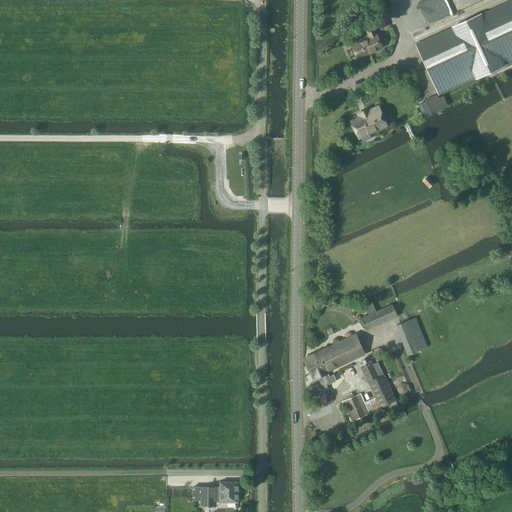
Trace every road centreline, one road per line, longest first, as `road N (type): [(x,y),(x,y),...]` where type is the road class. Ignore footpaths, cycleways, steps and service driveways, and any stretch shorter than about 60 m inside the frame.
road 1 (unclassified): [(262,511),(258,0)]
road 2 (secondary): [(298,511),(299,0)]
road 3 (track): [(338,511),(438,454),(389,332),(366,342)]
road 4 (track): [(262,473),(0,474)]
